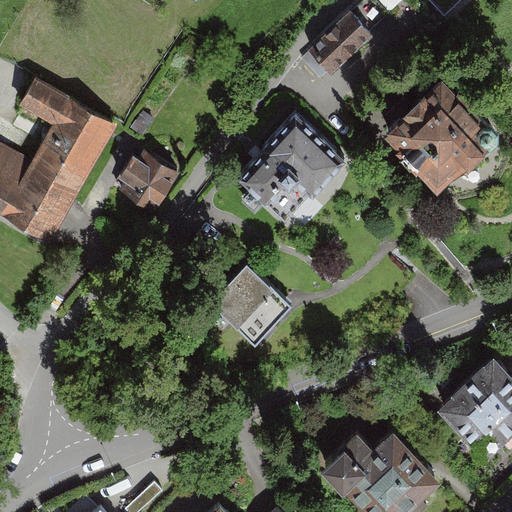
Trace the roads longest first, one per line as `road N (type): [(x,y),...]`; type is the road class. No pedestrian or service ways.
road 1 (residential): [(340,0),(265,78),(91,307),(54,372),(61,437)]
road 2 (residential): [(61,437),(153,434),(511,296)]
